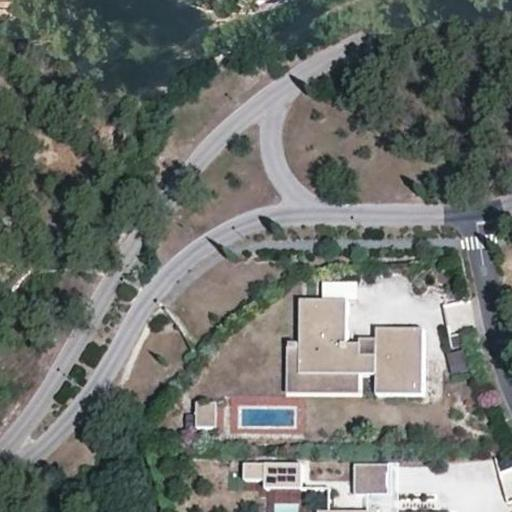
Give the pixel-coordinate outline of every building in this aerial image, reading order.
[(360,300),(360,284),(324,284),(324,300),(360,300)] [(349,302),(303,301),(302,345),(302,376),(362,376),(379,376),(379,396),(425,396),(425,330),(402,330),(379,330),(379,341),(379,356),(362,356),(363,343),(349,343),(349,302)] [(448,329),(474,327),(471,302),(446,305),(448,329)] [(379,356),(379,341),(363,340),(363,343),(362,356),(379,356)] [(362,376),(302,376),(302,345),(290,345),(289,396),(362,396),(362,376)] [(451,353),(453,376),(474,374),(472,351),(451,353)] [(222,407),(200,408),(200,428),(222,427),(222,407)] [(247,482),(268,482),(268,467),(247,467),(247,482)] [(268,482),(268,490),(303,490),(303,467),(268,467),(268,482)] [(368,497),(369,467),(358,467),(357,497),(368,497)] [(394,497),(395,467),(369,467),(368,497),(394,497)]
